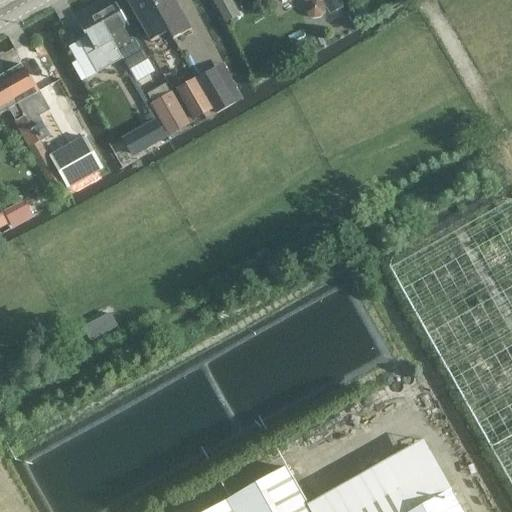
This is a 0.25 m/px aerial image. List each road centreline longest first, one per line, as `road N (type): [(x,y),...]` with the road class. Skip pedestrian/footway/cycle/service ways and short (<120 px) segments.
road 1 (track): [(0,273),(28,250),(298,102),(511,5)]
road 2 (track): [(424,0),(511,147)]
